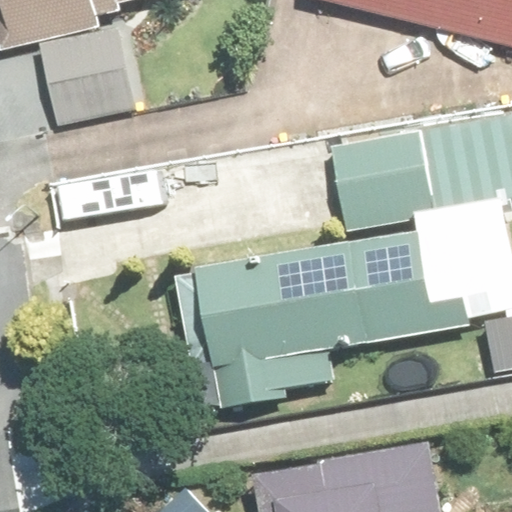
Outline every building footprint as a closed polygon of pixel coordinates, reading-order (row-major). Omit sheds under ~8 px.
[(123,31),(106,35),(103,19),(119,16),(117,5),(138,0),(1,0),(14,53),(43,47),(63,133),(142,115),(123,31)] [(511,0),(316,0),(511,50),(511,0)] [(511,121),(336,154),(351,235),(511,205),(511,121)] [(52,191),(53,248),(150,246),(148,189),(52,191)] [(252,362),(260,403),(292,397),(291,388),(333,381),(327,349),(462,326),(458,301),(506,292),(494,224),(205,275),(221,368),(252,362)] [(511,323),(496,326),(501,364),(511,362),(511,323)] [(443,511),(434,451),(259,479),(264,511),(282,509),(282,511),(443,511)]
